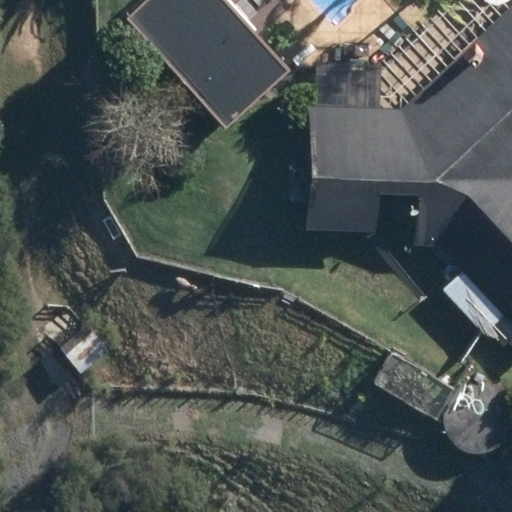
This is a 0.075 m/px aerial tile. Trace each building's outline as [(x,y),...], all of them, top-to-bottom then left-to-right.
[(199,0),(119,0),(96,23),(201,130),(266,67),(199,0)] [(511,0),(506,0),(387,111),(390,114),(292,107),(285,230),(415,237),(511,341),(511,0)] [(81,332),(51,358),(67,377),(97,351),(81,332)] [(384,354),(365,385),(426,422),(445,391),(384,354)] [(480,463),(487,461),(492,460),(494,459),(500,455),(506,450),(510,445),(511,441),(511,400),(510,397),(505,391),(499,387),(493,383),(486,381),(479,380),(472,380),(465,381),(458,384),(451,387),(446,392),(441,398),(438,404),(435,411),(434,418),(434,426),(436,433),(438,439),(442,446),(447,451),(452,456),(459,459),(466,462),(473,463),(480,463)]
